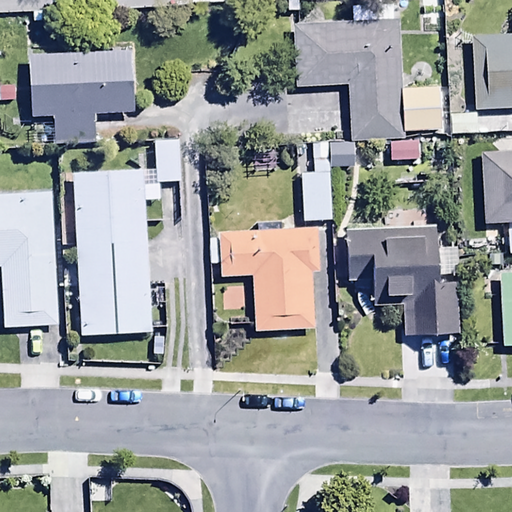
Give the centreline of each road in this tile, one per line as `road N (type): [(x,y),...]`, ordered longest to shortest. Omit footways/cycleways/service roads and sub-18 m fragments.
road 1 (residential): [(511,434),(237,432)]
road 2 (residential): [(237,432),(0,426)]
